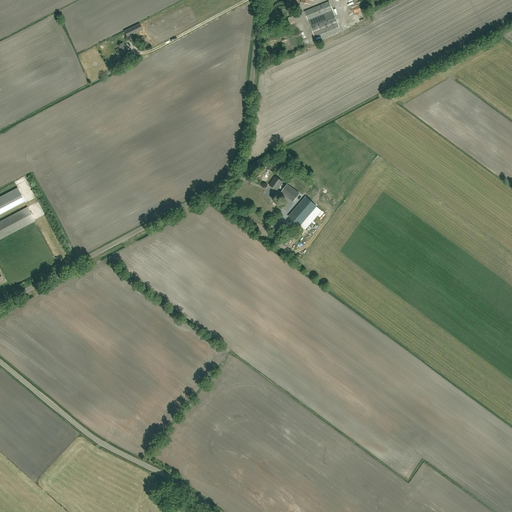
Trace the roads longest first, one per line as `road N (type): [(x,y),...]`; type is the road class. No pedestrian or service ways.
road 1 (unclassified): [(0,305),(209,192),(234,169),(246,131),(260,0)]
road 2 (unclassified): [(217,511),(163,473),(100,443),(0,361)]
